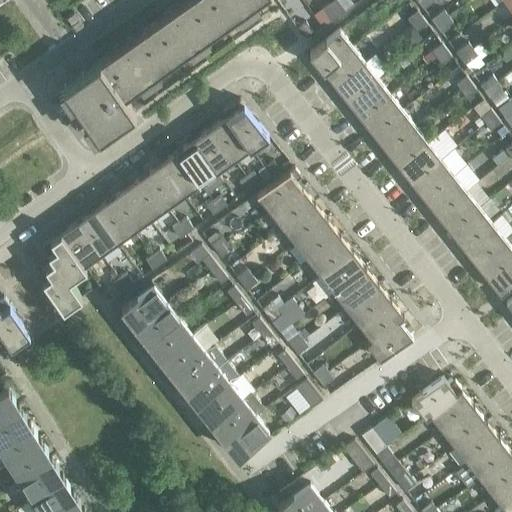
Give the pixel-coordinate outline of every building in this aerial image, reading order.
[(246,9),(240,0),(183,0),(172,8),(197,44),(246,9)] [(240,0),(246,9),(259,0),(240,0)] [(337,0),(329,0),(328,1),(338,15),(345,10),(337,0)] [(338,15),(328,1),(321,6),(331,19),(338,15)] [(197,44),(172,8),(148,25),(173,61),(197,44)] [(443,8),(431,18),(435,24),(448,15),(443,8)] [(422,16),(417,9),(406,17),(411,24),(422,16)] [(453,21),(448,15),(435,24),(440,30),(453,21)] [(427,23),(422,16),(411,24),(417,30),(427,23)] [(310,36),(311,35),(315,32),(306,21),(298,28),(303,34),(304,36),(306,36),(308,37),(310,36)] [(173,61),(148,25),(98,61),(100,64),(101,63),(123,95),(124,95),(173,61)] [(309,51),(322,68),(352,44),(339,27),(309,51)] [(468,41),(455,51),(460,57),(472,47),(468,41)] [(446,49),(441,42),(431,49),(436,56),(446,49)] [(365,60),(352,44),(322,68),(335,84),(365,60)] [(477,54),(472,47),(460,57),(465,63),(477,54)] [(451,55),(446,49),(436,56),(441,63),(451,55)] [(377,76),(365,60),(335,84),(347,100),(377,76)] [(100,64),(98,61),(63,85),(99,136),(135,110),(124,95),(123,95),(101,63),(100,64)] [(470,81),(465,74),(455,82),(460,89),(470,81)] [(492,74),(480,83),(484,90),(497,80),(492,74)] [(390,92),(377,76),(347,100),(360,116),(390,92)] [(502,87),(497,80),(484,90),(489,96),(502,87)] [(476,88),(470,81),(460,89),(465,96),(476,88)] [(403,108),(390,92),(360,116),(373,132),(403,108)] [(269,134),(240,98),(223,110),(226,115),(227,114),(250,147),(269,134)] [(495,114),(490,107),(480,115),(485,122),(495,114)] [(415,124),(403,108),(373,132),(385,148),(415,124)] [(227,114),(226,115),(210,126),(233,158),(250,147),(227,114)] [(500,121),(495,114),(485,122),(490,129),(500,121)] [(480,116),(474,121),(478,126),(484,122),(480,116)] [(428,141),(415,124),(385,148),(398,164),(428,141)] [(503,125),(497,130),(501,136),(508,131),(503,125)] [(233,158),(210,126),(194,138),(217,170),(233,158)] [(217,170),(194,138),(177,149),(200,182),(217,170)] [(441,157),(428,141),(398,164),(411,180),(441,157)] [(200,182),(177,149),(160,161),(183,194),(200,182)] [(498,150),(490,157),(496,163),(504,157),(498,150)] [(454,173),(441,157),(411,180),(424,196),(454,173)] [(183,194),(160,161),(143,173),(166,206),(183,194)] [(259,170),(264,177),(270,173),(265,165),(259,170)] [(301,175),(294,166),(256,193),(270,210),(302,186),(297,179),(301,175)] [(253,169),(246,174),(253,185),(260,180),(253,169)] [(166,206),(143,173),(127,185),(150,217),(166,206)] [(466,189),(454,173),(424,196),(436,212),(466,189)] [(253,185),(246,174),(239,179),(246,190),(253,185)] [(150,217),(127,185),(110,197),(133,229),(150,217)] [(314,202),(302,186),(270,210),(283,226),(314,202)] [(479,205),(466,189),(436,212),(449,228),(479,205)] [(220,193),(212,198),(220,208),(227,203),(220,193)] [(133,229),(110,197),(93,208),(116,241),(133,229)] [(220,208),(212,198),(205,203),(213,213),(220,208)] [(327,218),(314,202),(283,226),(296,242),(327,218)] [(491,221),(479,205),(449,228),(461,244),(491,221)] [(116,241),(93,208),(76,220),(100,253),(116,241)] [(186,216),(179,221),(186,232),(193,227),(186,216)] [(340,234),(327,218),(296,242),(308,258),(340,234)] [(100,253),(76,220),(60,232),(83,264),(84,264),(100,253)] [(186,232),(179,221),(171,227),(179,237),(186,232)] [(504,237),(491,221),(461,244),(474,260),(504,237)] [(83,264),(60,232),(42,244),(53,260),(54,259),(68,280),(70,279),(86,267),(84,264),(83,264)] [(221,234),(211,243),(216,249),(226,241),(221,234)] [(353,250),(340,234),(308,258),(321,275),(353,250)] [(511,256),(511,246),(504,237),(474,260),(487,276),(511,256)] [(232,248),(226,241),(216,249),(222,256),(232,248)] [(159,248),(152,253),(159,264),(166,259),(159,248)] [(365,266),(353,250),(321,275),(334,291),(365,266)] [(218,265),(208,252),(201,258),(211,270),(218,265)] [(159,264),(152,253),(144,258),(152,269),(159,264)] [(511,283),(511,256),(487,276),(500,293),(511,283)] [(54,259),(53,260),(37,272),(63,309),(82,296),(70,279),(68,280),(54,259)] [(228,277),(218,265),(211,270),(220,283),(228,277)] [(246,266),(236,275),(241,281),(252,273),(246,266)] [(378,282),(365,266),(334,291),(347,307),(378,282)] [(125,271),(118,276),(126,287),(133,282),(125,271)] [(257,280),(252,273),(241,281),(247,288),(257,280)] [(126,287),(118,276),(111,281),(119,292),(126,287)] [(391,298),(378,282),(347,307),(359,323),(391,298)] [(134,322),(135,324),(167,301),(153,284),(121,306),(123,309),(123,308),(129,318),(132,316),(135,321),(134,322)] [(243,297),(234,284),(226,290),(236,302),(243,297)] [(3,295),(0,297),(0,327),(0,328),(0,327),(0,329),(11,345),(30,332),(3,295)] [(253,309),(243,297),(236,302),(246,315),(253,309)] [(403,313),(391,298),(359,323),(371,338),(372,339),(403,314),(403,313)] [(272,299),(261,307),(267,314),(277,306),(272,299)] [(180,317),(167,301),(135,324),(135,325),(136,324),(142,334),(144,332),(148,337),(147,339),(147,340),(180,317)] [(282,312),(277,306),(267,314),(272,321),(282,312)] [(403,313),(403,314),(372,339),(371,338),(366,342),(379,358),(412,335),(405,326),(409,322),(409,323),(410,322),(403,313)] [(269,329),(259,316),(252,322),(261,334),(269,329)] [(192,333),(180,317),(147,340),(148,341),(148,340),(155,350),(157,348),(161,353),(159,355),(160,356),(192,333)] [(278,341),(269,329),(261,334),(271,347),(278,341)] [(297,331),(287,339),(292,346),(302,338),(297,331)] [(205,349),(192,333),(160,356),(161,357),(167,366),(170,364),(173,369),(172,371),(173,372),(205,349)] [(308,345),(302,338),(292,346),(298,353),(308,345)] [(214,343),(205,349),(173,372),(173,373),(174,373),(180,382),(182,380),(186,385),(184,387),(185,388),(227,359),(214,343)] [(294,361),(284,349),(277,354),(287,366),(294,361)] [(239,375),(227,359),(185,388),(186,389),(193,398),(195,396),(199,402),(197,403),(198,404),(230,381),(239,375)] [(304,373),(294,361),(287,366),(296,379),(304,373)] [(322,362),(312,370),(317,377),(327,369),(322,362)] [(333,376),(327,369),(317,377),(322,384),(333,376)] [(450,384),(444,375),(411,398),(426,417),(430,414),(430,413),(461,388),(462,388),(455,379),(454,380),(450,384)] [(323,398),(306,377),(295,385),(311,406),(323,398)] [(243,397),(230,381),(198,404),(199,405),(205,414),(208,412),(211,418),(210,419),(211,420),(243,397)] [(0,391),(0,418),(19,405),(19,404),(17,405),(13,399),(15,398),(9,389),(8,386),(0,391)] [(474,404),(461,388),(430,413),(430,414),(442,429),(474,404)] [(252,391),(243,397),(211,420),(211,421),(212,421),(218,430),(220,428),(224,434),(222,435),(223,436),(255,413),(264,407),(252,391)] [(486,420),(474,404),(442,429),(455,445),(486,420)] [(20,406),(19,405),(0,418),(0,443),(30,422),(29,421),(28,422),(24,417),(26,415),(20,406)] [(290,407),(281,416),(286,422),(296,413),(290,407)] [(269,430),(255,413),(223,436),(224,437),(231,446),(233,444),(238,452),(239,451),(269,430)] [(499,436),(486,420),(455,445),(468,461),(499,436)] [(31,423),(30,422),(0,443),(0,448),(9,462),(41,439),(40,438),(39,439),(35,434),(37,432),(31,423)] [(372,426),(362,434),(377,453),(387,445),(372,426)] [(511,452),(499,436),(468,461),(480,477),(511,452)] [(374,463),(355,438),(345,446),(364,470),(374,463)] [(42,441),(41,439),(9,462),(20,479),(52,457),(51,456),(50,457),(46,451),(48,450),(42,441)] [(392,452),(387,445),(377,453),(382,460),(392,452)] [(511,478),(511,452),(480,477),(493,493),(511,478)] [(53,458),(52,457),(20,479),(30,497),(63,474),(62,473),(60,474),(57,469),(59,467),(52,458),(53,458)] [(387,479),(377,466),(370,472),(380,484),(387,479)] [(406,469),(396,477),(401,484),(411,476),(406,469)] [(63,475),(63,474),(30,497),(40,511),(44,511),(74,491),(73,490),(71,491),(67,486),(70,484),(63,475)] [(417,482),(411,476),(401,484),(407,491),(417,482)] [(511,504),(511,478),(493,493),(506,509),(511,504)] [(397,491),(387,479),(380,484),(389,497),(397,491)] [(304,511),(323,499),(310,482),(277,504),(279,507),(279,506),(283,511),(304,511)] [(74,492),(74,491),(44,511),(79,511),(84,509),(84,508),(82,509),(78,503),(80,502),(74,493),(74,492)] [(410,511),(412,511),(403,498),(395,504),(401,511),(410,511)] [(333,511),(323,499),(304,511),(333,511)] [(431,501),(421,509),(423,511),(430,511),(437,508),(431,501)]
